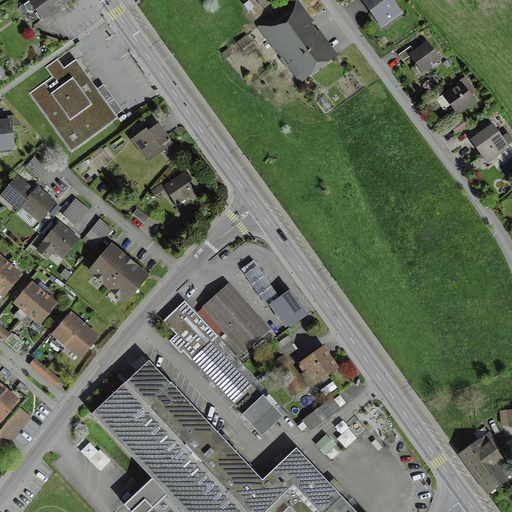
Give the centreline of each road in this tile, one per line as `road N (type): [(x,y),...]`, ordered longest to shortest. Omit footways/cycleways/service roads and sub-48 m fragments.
road 1 (residential): [(251,202),(179,270),(0,501)]
road 2 (secondary): [(251,202),(462,494)]
road 3 (residential): [(511,259),(328,0)]
road 4 (secondary): [(108,0),(251,202)]
